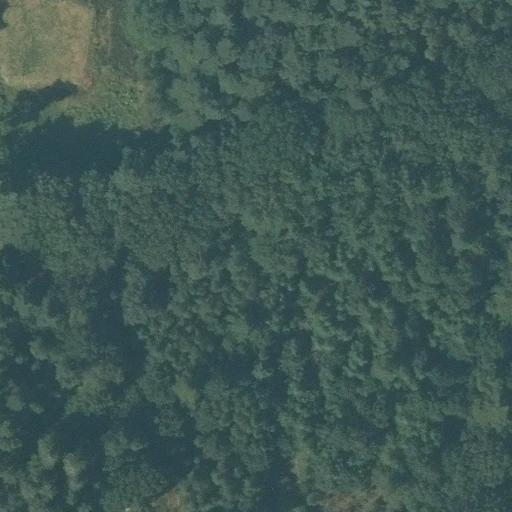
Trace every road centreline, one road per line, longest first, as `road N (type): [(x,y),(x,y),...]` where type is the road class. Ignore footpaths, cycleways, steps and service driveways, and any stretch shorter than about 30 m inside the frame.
road 1 (track): [(511,64),(24,241)]
road 2 (track): [(24,241),(125,511)]
